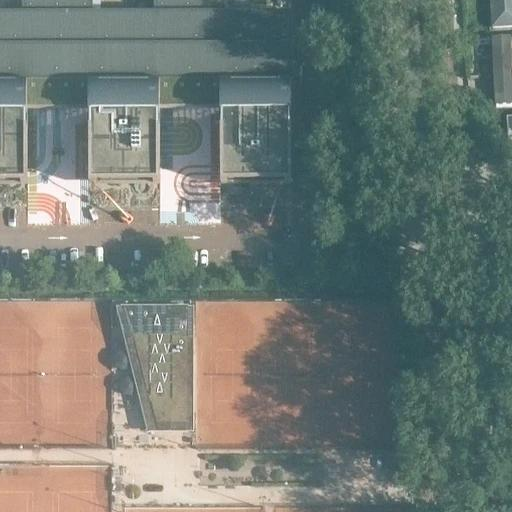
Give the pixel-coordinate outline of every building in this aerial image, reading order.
[(160,189),(160,111),(220,111),(220,161),(221,189),(290,189),(290,168),(291,168),(291,83),(291,17),(289,17),(224,18),(224,0),(0,0),(0,189),(27,190),(27,112),(89,112),(89,168),(89,189),(160,189)] [(511,29),(511,0),(491,0),(493,30),(511,29)] [(495,113),(511,111),(511,48),(511,37),(490,38),(495,113)] [(491,54),(490,45),(477,46),(477,55),(491,54)] [(330,270),(330,254),(303,254),(303,270),(330,270)] [(189,309),(121,309),(129,340),(134,340),(154,420),(154,421),(155,422),(156,423),(156,424),(157,424),(158,425),(159,425),(160,426),(161,426),(172,426),(186,426),(186,359),(189,359),(189,309)]
